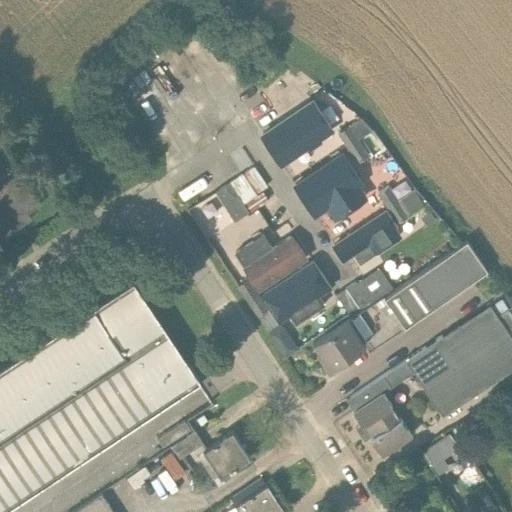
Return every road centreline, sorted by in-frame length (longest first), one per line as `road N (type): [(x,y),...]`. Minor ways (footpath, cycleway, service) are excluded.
road 1 (residential): [(356,511),(149,199)]
road 2 (residential): [(0,298),(149,199)]
